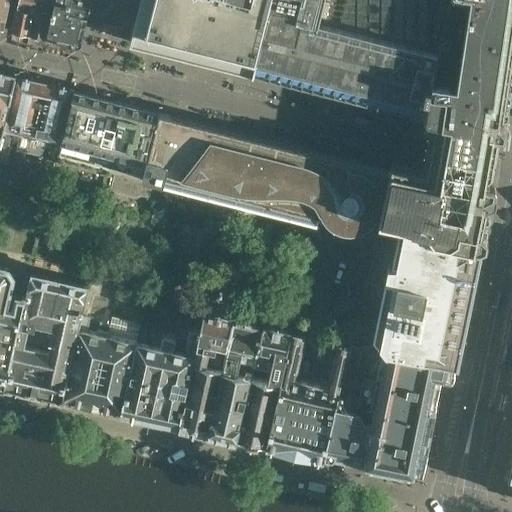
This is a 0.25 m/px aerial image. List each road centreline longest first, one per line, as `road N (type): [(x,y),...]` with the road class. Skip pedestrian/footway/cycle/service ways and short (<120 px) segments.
road 1 (residential): [(458,506),(0,402)]
road 2 (residential): [(124,79),(430,152)]
road 3 (residential): [(511,233),(472,433)]
